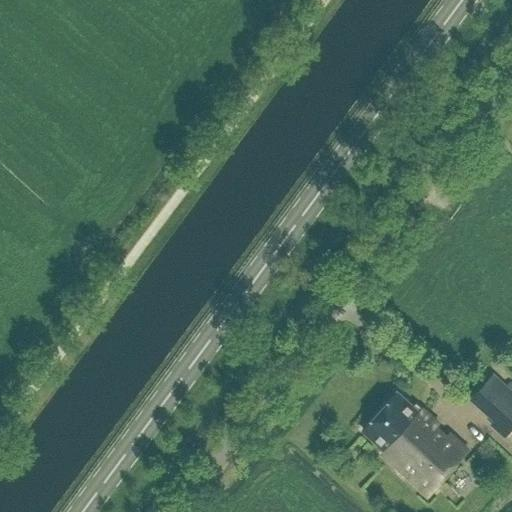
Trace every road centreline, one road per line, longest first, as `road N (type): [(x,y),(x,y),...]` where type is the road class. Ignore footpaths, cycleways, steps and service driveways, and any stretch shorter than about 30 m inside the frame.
road 1 (primary): [(80,511),(459,0)]
road 2 (unclassified): [(179,511),(511,63)]
